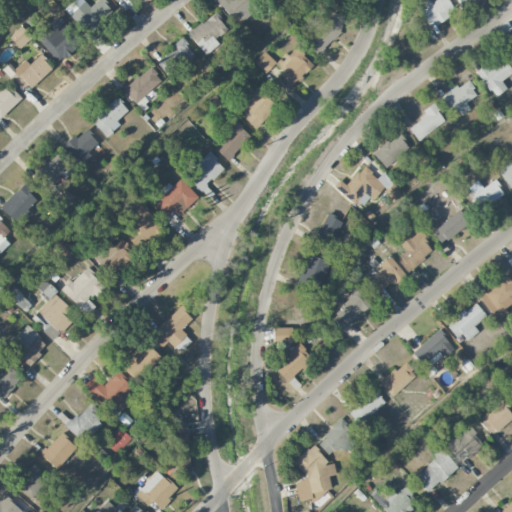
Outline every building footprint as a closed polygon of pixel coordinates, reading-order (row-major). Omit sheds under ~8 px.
[(110,7),(103,0),(96,0),(90,7),(83,0),(74,0),(66,8),(86,29),(110,7)] [(237,26),(258,8),(251,0),(227,0),(221,6),(237,26)] [(434,0),(430,3),(427,0),(420,0),(414,5),(431,28),(455,10),(447,0),(434,0)] [(304,41),(316,53),(346,23),(334,11),(304,41)] [(227,29),(215,13),(188,33),(204,55),(218,45),(214,39),(227,29)] [(57,61),(68,51),(62,45),(74,33),(58,16),(47,27),(43,23),(31,33),(57,61)] [(19,49),(31,38),(20,26),(8,37),(19,49)] [(155,62),(167,76),(194,54),(181,39),(155,62)] [(313,64),(294,46),(276,66),(282,71),(277,77),(290,88),(313,64)] [(253,63),(263,73),(274,62),(264,52),(253,63)] [(51,68),(40,55),(29,65),(25,60),(14,70),(10,66),(5,71),(24,92),(51,68)] [(511,73),(501,56),(476,71),(492,97),(506,89),(500,80),(511,73)] [(161,80),(149,67),(123,91),(139,109),(147,102),(143,97),(161,80)] [(457,110),(461,115),(470,109),(465,103),(477,95),(467,80),(440,98),(451,114),(457,110)] [(0,117),(21,98),(8,84),(0,91),(0,117)] [(276,103),(257,88),(242,107),(249,113),(244,119),(255,128),(276,103)] [(120,125),(116,121),(127,110),(116,98),(91,121),(106,138),(120,125)] [(445,120),(434,106),(407,127),(418,142),(445,120)] [(210,144),(227,161),(251,138),(234,121),(210,144)] [(61,147),(80,167),(91,157),(87,152),(98,142),(86,129),(77,138),(74,135),(61,147)] [(387,172),(405,157),(400,150),(408,144),(398,133),(373,153),(387,172)] [(224,169),(209,152),(185,174),(200,191),(224,169)] [(34,174),(49,190),(70,170),(55,154),(34,174)] [(511,187),(511,161),(497,171),(510,190),(511,187)] [(380,174),(378,178),(362,166),(347,186),(338,180),(332,188),(354,204),(363,193),(373,200),(380,191),(394,202),(402,191),(380,174)] [(167,183),(153,198),(175,220),(197,197),(179,179),(172,187),(167,183)] [(483,188),(477,181),(466,189),(482,210),(504,194),(494,180),(483,188)] [(0,206),(0,208),(17,226),(31,214),(27,209),(37,199),(23,184),(0,206)] [(76,208),(70,191),(55,197),(61,213),(76,208)] [(142,250),(163,228),(140,205),(131,214),(124,208),(115,217),(127,228),(123,232),(142,250)] [(440,244),(468,224),(459,211),(431,230),(440,244)] [(340,220),(325,213),(312,246),(327,252),(340,220)] [(0,249),(7,242),(3,237),(10,231),(0,220),(0,249)] [(398,256),(411,270),(433,249),(418,232),(410,239),(404,233),(396,241),(405,250),(398,256)] [(73,247),(61,236),(51,247),(62,258),(73,247)] [(112,246),(109,243),(97,254),(115,274),(135,256),(120,239),(112,246)] [(297,289),(317,295),(326,261),(306,255),(297,289)] [(403,274),(389,256),(379,263),(382,268),(367,278),(378,293),(403,274)] [(62,290),(85,316),(95,307),(89,301),(104,287),(86,267),(62,290)] [(509,312),(504,306),(511,299),(511,283),(505,275),(477,297),(498,321),(509,312)] [(31,305),(13,287),(5,295),(24,312),(31,305)] [(325,320),(338,334),(370,303),(358,289),(325,320)] [(63,315),(70,309),(54,294),(30,320),(53,341),(70,322),(63,315)] [(445,325),(455,339),(461,335),(466,341),(478,332),(473,326),(485,317),(475,303),(445,325)] [(191,342),(179,330),(191,318),(179,306),(150,335),(161,347),(167,342),(178,354),(191,342)] [(47,345),(26,325),(7,345),(28,366),(47,345)] [(291,343),(291,328),(273,328),(274,344),(291,343)] [(411,352),(425,370),(441,357),(437,353),(449,344),(439,330),(411,352)] [(158,356),(141,342),(120,367),(137,381),(158,356)] [(274,369),(285,382),(312,359),(297,342),(288,350),(291,353),(274,369)] [(379,383),(392,397),(416,375),(403,362),(379,383)] [(21,377),(8,366),(0,374),(0,396),(3,399),(21,377)] [(103,386),(92,376),(84,385),(116,414),(137,392),(115,372),(103,386)] [(384,402),(373,389),(347,413),(359,426),(384,402)] [(511,417),(511,414),(502,401),(477,420),(489,436),(511,417)] [(65,427),(83,443),(100,424),(96,420),(101,415),(88,402),(65,427)] [(316,443),(328,456),(339,447),(345,453),(357,441),(339,421),(316,443)] [(187,422),(167,423),(169,474),(172,474),(190,473),(187,422)] [(130,439),(118,427),(103,443),(116,454),(130,439)] [(482,444),(468,427),(447,444),(462,461),(482,444)] [(55,470),(76,448),(60,433),(39,455),(55,470)] [(291,462),(305,477),(299,482),(294,483),(298,502),(310,500),(313,503),(330,487),(328,476),(336,474),(334,464),(326,465),(324,459),(314,447),(306,448),(291,462)] [(431,454),(435,459),(413,478),(427,494),(456,467),(439,448),(431,454)] [(14,484),(31,498),(47,478),(30,464),(14,484)] [(134,494),(147,507),(152,502),(159,508),(176,490),(156,471),(134,494)] [(405,511),(417,500),(403,487),(396,494),(387,485),(380,493),(375,489),(368,497),(385,511),(405,511)] [(0,497),(0,511),(24,511),(0,497)] [(140,511),(134,505),(127,511),(118,511),(107,500),(95,511),(140,511)] [(511,511),(511,501),(499,511),(511,511)]
